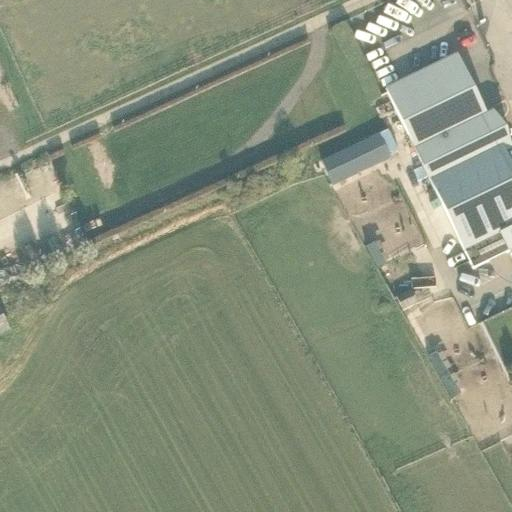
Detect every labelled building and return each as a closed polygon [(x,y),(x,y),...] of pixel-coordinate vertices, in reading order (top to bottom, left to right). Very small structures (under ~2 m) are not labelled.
[(511,251),(511,167),(457,55),(385,90),(409,139),(408,140),(438,200),(438,199),(473,270),(511,251)] [(384,181),(414,163),(403,143),(372,161),(384,181)] [(62,233),(74,256),(92,246),(81,223),(62,233)] [(401,312),(417,305),(412,293),(396,300),(401,312)] [(14,294),(0,298),(0,326),(22,319),(14,294)]
